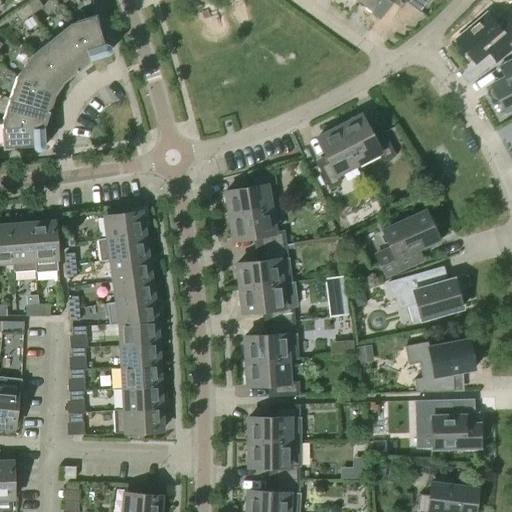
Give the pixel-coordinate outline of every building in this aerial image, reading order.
[(33,0),(25,6),(32,15),(43,8),(37,0),(33,0)] [(362,0),(359,4),(361,5),(364,7),(366,10),(370,13),(374,14),(376,16),(379,18),(382,14),(392,0),(403,0),(420,12),(428,0),(362,0)] [(511,0),(497,0),(510,15),(511,13),(511,0)] [(32,15),(25,6),(14,13),(21,23),(32,15)] [(500,60),(503,57),(511,49),(511,23),(508,18),(498,26),(487,14),(455,41),(465,53),(465,56),(469,61),(473,62),(475,64),(491,50),(500,60)] [(105,44),(104,45),(95,17),(71,24),(90,60),(110,54),(110,53),(111,53),(111,51),(111,50),(111,49),(111,48),(110,47),(109,46),(108,45),(107,44),(105,44)] [(71,24),(51,40),(77,72),(78,71),(75,68),(79,65),(81,68),(90,60),(71,24)] [(51,40),(32,55),(64,82),(73,74),(71,72),(74,69),(77,72),(51,40)] [(64,82),(32,55),(18,76),(54,96),(60,86),(58,84),(60,80),(63,82),(64,82)] [(511,59),(503,64),(509,76),(490,86),(491,89),(490,92),(494,98),(497,99),(504,113),(511,108),(511,59)] [(54,96),(18,76),(10,99),(49,112),(46,110),(47,106),(50,107),(54,96)] [(49,112),(10,99),(2,123),(43,128),(47,117),(44,116),(45,111),(49,113),(49,112)] [(361,116),(339,127),(358,164),(380,153),(383,159),(383,161),(394,155),(383,132),(372,138),(361,116)] [(44,148),(43,128),(2,123),(4,148),(32,147),(33,148),(33,149),(34,150),(35,151),(36,152),(37,152),(39,153),(40,152),(42,152),(42,151),(43,150),(44,149),(44,148)] [(358,164),(339,127),(317,138),(317,139),(328,160),(318,166),(330,188),(341,183),(340,181),(340,182),(336,175),(358,164)] [(229,216),(271,209),(266,185),(273,184),(274,184),(275,184),(273,172),(248,176),(250,188),(225,192),(226,192),(225,192),(229,216)] [(108,239),(144,234),(141,212),(121,214),(121,212),(121,209),(105,212),(106,214),(106,217),(105,217),(108,239)] [(271,209),(229,216),(233,240),(234,240),(234,241),(258,237),(260,249),(285,245),(283,232),(282,232),(275,233),(271,209)] [(375,253),(379,263),(386,277),(423,260),(418,249),(438,240),(425,211),(382,230),(389,246),(375,253)] [(35,261),(35,270),(35,273),(58,271),(57,259),(54,223),(54,222),(32,224),(35,261)] [(32,224),(10,226),(13,263),(14,272),(35,270),(35,261),(32,224)] [(10,226),(0,226),(0,263),(13,263),(10,226)] [(73,232),(63,233),(64,245),(74,244),(73,232)] [(108,239),(98,240),(101,262),(111,260),(147,255),(144,234),(108,239)] [(285,245),(260,249),(261,261),(237,264),(240,289),(281,284),(281,285),(292,283),(292,282),(289,282),(287,260),(289,260),(289,258),(287,258),(285,245)] [(66,266),(76,265),(75,253),(65,254),(66,266)] [(150,276),(147,255),(111,260),(114,282),(150,276)] [(76,265),(66,266),(67,278),(77,277),(76,265)] [(421,320),(462,308),(458,295),(461,294),(458,282),(455,283),(454,279),(428,287),(424,273),(388,283),(392,298),(396,297),(399,308),(416,303),(421,320)] [(344,275),(327,276),(329,314),(345,314),(344,275)] [(153,298),(150,276),(114,282),(117,303),(153,298)] [(281,284),(240,289),(242,313),(243,313),(267,311),(269,323),(294,321),(292,307),(291,307),(284,308),(281,285),(281,284)] [(353,308),(367,304),(363,291),(349,295),(353,308)] [(69,309),(79,309),(78,297),(68,297),(69,309)] [(109,325),(120,324),(156,321),(156,320),(153,298),(117,303),(106,305),(109,325)] [(38,316),(38,306),(26,306),(26,316),(38,316)] [(38,306),(38,316),(50,316),(50,306),(38,306)] [(79,309),(69,309),(70,321),(80,321),(79,309)] [(156,321),(120,324),(121,346),(158,345),(157,322),(156,322),(156,321)] [(294,321),(269,323),(269,335),(245,337),(244,337),(246,361),(288,359),(288,360),(298,359),(298,357),(296,358),(295,335),(297,335),(297,334),(295,334),(294,321)] [(2,322),(2,332),(14,332),(14,322),(2,322)] [(86,327),(72,327),(72,336),(86,335),(86,327)] [(474,365),(478,364),(475,352),(471,353),(469,340),(429,347),(428,342),(405,347),(408,365),(419,363),(422,378),(414,380),(416,393),(453,391),(453,373),(475,369),(474,365)] [(351,343),(327,344),(328,356),(352,355),(351,343)] [(158,345),(121,346),(122,368),(159,366),(158,345)] [(369,345),(357,347),(360,364),(372,362),(369,345)] [(71,349),(72,358),(86,357),(85,348),(71,349)] [(289,383),(288,360),(288,359),(246,361),(247,386),(248,386),(272,385),(273,396),(298,395),(298,382),(296,383),(289,383)] [(160,388),(159,366),(122,368),(123,389),(160,388)] [(70,370),(71,379),(85,379),(84,370),(70,370)] [(0,377),(0,426),(14,428),(15,428),(18,393),(21,393),(22,380),(0,377)] [(123,389),(124,410),(124,411),(161,409),(160,388),(123,389)] [(69,392),(70,401),(84,400),(83,391),(69,392)] [(432,449),(480,447),(479,413),(465,413),(465,411),(464,411),(464,416),(455,416),(454,400),(421,401),(422,434),(432,433),(432,449)] [(248,443),(301,442),(299,442),(299,419),(301,419),(301,418),(299,418),(299,406),(273,406),(273,418),(249,418),(248,418),(248,443)] [(124,411),(124,410),(114,411),(114,412),(116,412),(117,432),(115,432),(115,434),(128,433),(128,436),(127,436),(128,438),(143,437),(143,435),(143,432),(162,431),(161,409),(124,411)] [(68,414),(69,423),(83,422),(82,413),(68,414)] [(301,440),(300,462),(309,462),(310,440),(301,440)] [(301,443),(301,442),(248,443),(248,467),(249,467),(273,467),(273,480),(299,480),(299,467),(301,467),(301,466),(299,465),(299,443),(301,443)] [(371,442),(371,455),(385,455),(385,442),(371,442)] [(0,462),(0,499),(13,499),(14,499),(13,463),(13,462),(0,462)] [(76,479),(76,467),(64,467),(64,479),(76,479)] [(364,469),(341,469),(342,478),(364,479),(364,469)] [(475,511),(478,489),(452,485),(453,478),(433,476),(433,483),(430,483),(429,495),(420,494),(417,511),(475,511)] [(299,480),(273,480),(273,492),(248,491),(246,511),(297,511),(298,495),(300,495),(300,494),(298,493),(299,480)] [(125,494),(123,511),(160,511),(161,497),(161,496),(142,495),(142,492),(142,490),(127,488),(127,491),(127,493),(125,493),(125,494)] [(79,511),(79,503),(65,502),(65,511),(79,511)]
